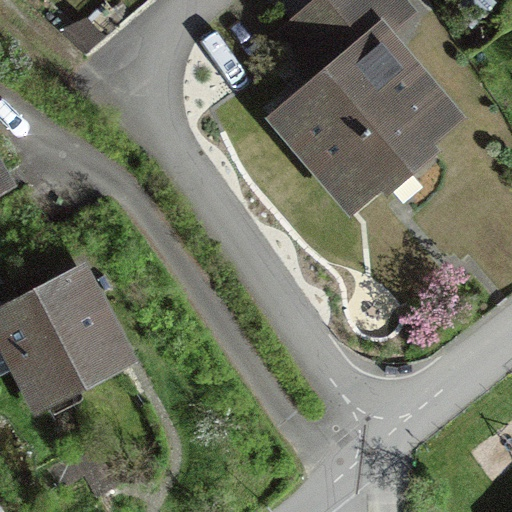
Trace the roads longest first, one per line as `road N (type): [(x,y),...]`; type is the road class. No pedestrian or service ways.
road 1 (residential): [(196,0),(133,80),(150,117),(375,446)]
road 2 (unclassified): [(375,446),(511,334)]
